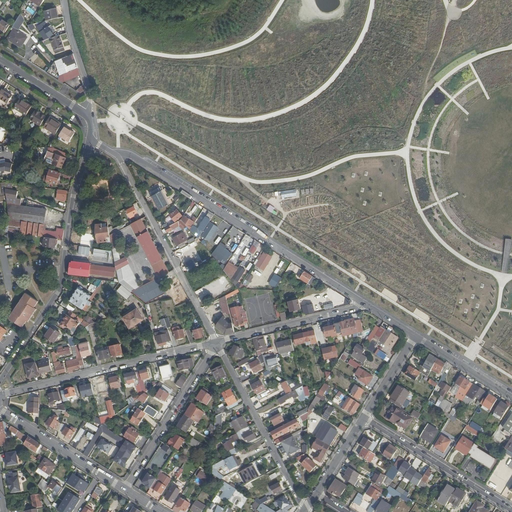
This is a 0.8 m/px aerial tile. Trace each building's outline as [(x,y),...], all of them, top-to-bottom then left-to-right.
[(24,18),(24,19),(28,16),(23,9),(19,11),(21,13),(24,18)] [(47,21),(59,18),(57,9),(45,11),(45,14),(46,18),(47,21)] [(16,30),(24,18),(21,13),(11,28),(14,30),(8,39),(21,47),(27,37),(16,30)] [(0,29),(5,32),(10,24),(1,19),(0,21),(0,29)] [(50,38),(51,38),(50,37),(53,35),(45,22),(39,26),(40,28),(39,30),(46,40),(50,38)] [(50,38),(55,54),(64,51),(60,35),(51,38),(50,38)] [(78,69),(74,55),(56,62),(61,75),(78,69)] [(78,69),(61,75),(63,82),(80,77),(78,69)] [(12,95),(0,88),(0,99),(0,98),(7,103),(12,95)] [(26,116),(32,106),(21,99),(15,109),(26,116)] [(30,119),(40,125),(46,117),(35,110),(30,119)] [(55,134),(61,125),(53,120),(50,118),(45,128),(55,134)] [(69,141),(74,133),(64,128),(59,136),(69,141)] [(44,161),(62,168),(65,159),(48,152),(44,161)] [(1,171),(5,171),(11,172),(12,164),(5,163),(0,163),(0,172),(1,173),(1,171)] [(50,170),(46,181),(57,184),(60,173),(50,170)] [(24,199),(17,198),(18,191),(11,190),(11,183),(5,182),(5,186),(6,194),(7,203),(23,205),(24,199)] [(281,192),(282,198),(297,196),(296,189),(281,192)] [(57,194),(57,199),(65,200),(66,192),(58,191),(57,194)] [(169,205),(161,191),(153,196),(160,210),(169,205)] [(62,239),(64,230),(58,229),(57,232),(44,230),(47,209),(46,209),(46,206),(30,200),(30,201),(29,206),(23,205),(7,203),(8,207),(9,219),(8,232),(44,237),(57,238),(62,239)] [(130,218),(135,216),(134,215),(137,213),(134,206),(127,211),(130,218)] [(176,222),(182,216),(177,209),(170,215),(176,222)] [(194,226),(199,218),(196,216),(193,221),(184,215),(181,220),(186,226),(188,228),(191,231),(194,226)] [(210,222),(211,220),(207,218),(206,217),(199,229),(194,226),(191,231),(199,239),(199,240),(201,236),(210,222)] [(159,278),(168,273),(157,250),(153,241),(152,241),(141,219),(131,224),(159,278)] [(181,220),(165,228),(168,233),(179,226),(181,228),(183,230),(186,226),(181,220)] [(218,227),(210,222),(201,236),(209,241),(218,227)] [(111,244),(109,236),(108,227),(102,228),(101,224),(96,225),(99,243),(107,241),(108,245),(111,244)] [(179,226),(168,233),(169,234),(181,228),(179,226)] [(115,233),(109,236),(111,244),(112,248),(118,247),(115,233)] [(186,241),(185,238),(186,238),(183,233),(172,239),(176,247),(186,241)] [(57,238),(44,237),(43,246),(55,248),(57,238)] [(232,254),(219,244),(211,254),(224,264),(232,254)] [(90,255),(90,247),(79,246),(79,254),(90,255)] [(112,250),(115,263),(120,260),(118,247),(112,248),(112,250)] [(175,251),(178,258),(187,254),(185,247),(175,251)] [(107,257),(108,250),(96,249),(95,256),(107,257)] [(263,271),(272,257),(265,253),(256,267),(263,271)] [(125,257),(120,260),(115,263),(116,271),(122,268),(129,264),(125,257)] [(187,270),(200,263),(197,257),(184,264),(187,270)] [(91,270),(90,273),(114,277),(115,268),(91,265),(91,263),(72,261),(72,262),(70,262),(69,273),(89,276),(90,270),(91,270)] [(237,270),(227,264),(224,270),(231,279),(232,278),(237,270)] [(237,270),(232,278),(238,282),(246,270),(239,266),(237,270)] [(312,276),(305,272),(303,274),(301,273),(298,277),(307,284),(312,276)] [(249,274),(243,283),(248,286),(254,277),(249,274)] [(86,311),(105,280),(98,279),(94,285),(91,283),(88,290),(91,291),(87,294),(78,288),(71,300),(86,311)] [(160,288),(156,279),(137,289),(142,298),(160,288)] [(130,292),(122,285),(117,290),(129,300),(133,295),(130,292)] [(239,292),(238,289),(225,295),(226,298),(239,292)] [(37,309),(34,307),(38,301),(26,293),(9,318),(22,327),(27,321),(28,322),(37,309)] [(227,315),(230,315),(226,298),(225,295),(220,298),(223,314),(226,313),(227,315)] [(175,307),(183,304),(180,296),(173,298),(175,307)] [(301,307),(299,300),(289,302),(291,312),(301,309),(301,307)] [(61,304),(73,312),(74,309),(63,301),(61,304)] [(306,313),(307,315),(315,313),(313,304),(301,307),(301,309),(303,309),(303,310),(304,310),(305,313),(306,313)] [(246,322),(243,310),(239,311),(238,307),(231,309),(235,326),(239,325),(239,326),(245,325),(244,322),(246,322)] [(137,309),(123,318),(129,328),(143,319),(137,309)] [(70,329),(76,320),(68,315),(62,323),(70,329)] [(235,333),(232,323),(229,324),(224,320),(225,318),(223,316),(216,327),(224,333),(225,335),(235,333)] [(103,321),(104,326),(118,322),(116,317),(103,321)] [(340,323),(342,333),(344,333),(344,335),(359,332),(356,320),(347,323),(346,321),(341,322),(341,323),(340,323)] [(96,323),(90,324),(88,326),(90,333),(98,331),(96,323)] [(342,333),(340,323),(334,325),(334,326),(324,329),(326,337),(333,336),(337,335),(342,333)] [(167,328),(166,324),(164,325),(166,331),(156,333),(159,344),(172,341),(167,328)] [(388,331),(380,326),(372,340),(374,341),(375,339),(387,347),(395,336),(390,332),(389,331),(388,331)] [(53,342),(59,333),(51,327),(45,337),(53,342)] [(196,339),(204,336),(202,328),(193,331),(196,339)] [(183,330),(179,331),(179,329),(173,330),(175,340),(185,337),(183,330)] [(185,331),(191,344),(194,343),(189,329),(185,331)] [(303,334),(306,343),(306,346),(317,343),(314,331),(303,334)] [(296,345),(306,343),(303,334),(294,336),(296,345)] [(257,338),(261,350),(262,355),(266,367),(269,367),(266,353),(268,353),(267,349),(266,349),(263,336),(257,338)] [(279,355),(294,351),(291,340),(276,343),(279,355)] [(373,352),(378,344),(373,341),(368,349),(373,352)] [(34,342),(30,348),(35,351),(39,346),(34,342)] [(112,357),(122,354),(120,344),(110,347),(112,357)] [(80,347),(81,354),(82,356),(82,357),(91,355),(89,345),(80,347)] [(58,350),(56,350),(58,356),(71,353),(69,347),(64,348),(63,346),(58,347),(58,350)] [(234,346),(233,349),(232,349),(230,354),(238,358),(242,349),(234,346)] [(354,350),(355,351),(352,357),(363,364),(367,358),(362,355),(365,350),(357,346),(354,350)] [(325,349),(322,350),(324,359),(338,356),(335,347),(325,349)] [(375,354),(385,360),(388,355),(378,349),(375,354)] [(97,352),(99,360),(110,357),(108,350),(97,352)] [(432,370),(437,359),(430,355),(424,367),(431,371),(432,370)] [(55,356),(52,357),(57,374),(65,372),(63,364),(58,365),(55,356)] [(69,373),(73,372),(73,370),(81,368),(80,365),(84,364),(82,357),(82,356),(76,358),(76,359),(66,362),(69,373)] [(238,364),(240,367),(249,362),(248,358),(238,364)] [(181,371),(190,369),(190,368),(194,367),(192,359),(178,363),(181,371)] [(443,376),(450,363),(447,362),(445,364),(437,359),(432,370),(443,376)] [(41,373),(52,370),(49,360),(38,362),(41,373)] [(263,369),(258,360),(250,364),(255,373),(263,369)] [(35,363),(26,365),(28,378),(38,376),(35,363)] [(213,371),(217,381),(227,376),(222,366),(213,371)] [(418,371),(411,366),(406,375),(415,381),(420,373),(418,371)] [(420,368),(418,371),(420,373),(428,377),(431,371),(424,367),(422,366),(421,366),(420,367),(420,368)] [(137,373),(139,381),(142,380),(142,381),(150,379),(148,370),(137,373)] [(367,386),(373,377),(363,371),(358,380),(367,386)] [(139,381),(137,373),(125,376),(127,384),(139,381)] [(112,390),(121,387),(119,377),(109,379),(112,390)] [(176,385),(181,388),(187,380),(182,377),(176,385)] [(457,385),(460,387),(465,380),(461,377),(456,384),(457,385)] [(437,386),(438,384),(431,379),(429,383),(436,387),(437,386)] [(282,384),(287,395),(291,392),(295,391),(297,390),(293,383),(288,380),(282,384)] [(465,380),(460,387),(459,391),(458,391),(466,396),(469,392),(473,385),(465,380)] [(252,386),(257,395),(266,391),(260,381),(252,386)] [(444,402),(452,388),(440,381),(438,384),(437,386),(445,391),(436,406),(439,407),(440,408),(444,402)] [(159,383),(157,386),(170,394),(172,391),(159,383)] [(324,384),(318,394),(322,397),(329,386),(324,384)] [(93,390),(92,385),(80,388),(82,395),(83,398),(86,398),(86,399),(89,399),(89,397),(88,394),(94,393),(93,390)] [(352,391),(354,392),(352,395),(358,400),(364,391),(355,386),(352,391)] [(391,402),(400,408),(410,393),(400,386),(391,399),(392,400),(391,402)] [(475,386),(470,393),(480,399),(485,392),(475,386)] [(75,389),(61,392),(64,402),(68,401),(67,399),(77,396),(75,389)] [(161,389),(156,398),(161,401),(162,400),(166,402),(170,395),(161,389)] [(197,398),(207,405),(212,397),(207,393),(202,391),(202,390),(197,398)] [(223,394),(229,406),(237,402),(231,390),(223,394)] [(298,396),(295,391),(291,392),(287,395),(278,399),(281,405),(285,402),(285,401),(293,397),(294,399),(298,396)] [(60,400),(59,393),(49,395),(51,404),(55,404),(54,402),(60,400)] [(143,395),(140,397),(131,404),(133,405),(142,399),(143,400),(141,401),(144,403),(149,396),(148,395),(145,393),(143,395)] [(483,405),(491,410),(497,400),(489,395),(483,405)] [(349,398),(342,409),(353,416),(359,405),(349,398)] [(115,416),(115,415),(112,401),(107,402),(109,415),(104,419),(103,416),(100,417),(100,419),(102,425),(105,423),(115,416)] [(503,418),(509,407),(501,403),(495,413),(503,418)] [(185,415),(198,424),(204,414),(196,408),(197,407),(193,404),(185,415)] [(412,418),(394,406),(389,413),(390,413),(387,419),(393,423),(394,422),(405,429),(412,418)] [(215,417),(222,413),(228,410),(226,407),(219,410),(218,409),(216,410),(215,417)] [(334,409),(330,407),(323,417),(328,419),(334,409)] [(440,408),(439,407),(436,411),(449,418),(451,415),(448,413),(442,410),(440,408)] [(145,413),(146,414),(155,419),(158,414),(148,408),(145,413)] [(138,426),(146,414),(145,413),(139,409),(131,421),(138,426)] [(300,417),(308,413),(306,409),(297,414),(300,418),(300,417)] [(302,422),(308,419),(308,413),(300,417),(302,422)] [(271,419),(276,430),(286,425),(280,414),(271,419)] [(198,424),(185,415),(178,427),(187,432),(192,424),(200,429),(202,426),(198,424)] [(451,415),(449,418),(458,424),(460,421),(457,419),(453,417),(451,415)] [(511,415),(503,428),(509,432),(511,427),(511,415)] [(240,432),(249,427),(243,416),(231,422),(237,433),(240,432)] [(95,417),(93,422),(102,425),(100,419),(95,417)] [(62,425),(56,422),(52,419),(51,418),(47,424),(59,432),(60,430),(62,425)] [(297,420),(271,434),(274,439),(300,426),(297,420)] [(88,422),(86,426),(97,432),(99,428),(88,422)] [(137,430),(127,423),(125,426),(130,429),(125,437),(134,443),(140,434),(136,432),(137,430)] [(282,443),(308,429),(308,424),(301,428),(302,429),(283,439),(283,438),(281,439),(280,439),(275,441),(277,445),(282,443)] [(428,425),(425,429),(420,437),(426,440),(427,439),(432,441),(439,431),(428,424),(428,425)] [(110,430),(107,429),(102,425),(100,429),(99,430),(103,432),(124,446),(127,441),(110,430)] [(215,431),(215,427),(211,425),(209,428),(208,427),(207,429),(212,433),(214,434),(215,431)] [(465,429),(479,437),(481,434),(479,432),(475,430),(467,425),(465,429)] [(249,427),(240,432),(242,435),(244,434),(245,436),(243,437),(246,441),(248,440),(249,442),(255,439),(251,431),(250,431),(249,427)] [(318,440),(329,446),(332,441),(331,440),(335,433),(326,427),(318,440)] [(72,428),(70,430),(67,428),(63,434),(71,439),(77,430),(72,428)] [(79,444),(85,430),(80,428),(74,442),(79,444)] [(307,434),(308,429),(282,443),(288,455),(299,450),(295,441),(307,434)] [(92,441),(84,454),(87,457),(88,457),(103,432),(99,430),(92,441)] [(37,452),(41,445),(18,431),(16,435),(26,442),(24,445),(37,452)] [(229,457),(237,453),(232,444),(241,439),(240,436),(238,436),(237,433),(216,444),(217,447),(222,444),(222,445),(224,444),(227,451),(226,452),(229,457)] [(332,441),(329,446),(330,446),(331,447),(338,435),(335,433),(331,440),(332,441)] [(173,440),(172,439),(169,444),(178,449),(184,440),(177,435),(173,440)] [(442,436),(435,447),(444,452),(451,441),(442,436)] [(502,447),(507,450),(511,453),(511,436),(510,436),(505,443),(502,447)] [(469,454),(475,444),(463,437),(455,448),(463,454),(464,452),(468,455),(469,454)] [(196,449),(200,443),(192,438),(188,443),(196,449)] [(369,451),(373,443),(365,438),(360,445),(365,448),(369,451)] [(96,447),(106,453),(111,445),(102,439),(96,447)] [(320,463),(330,446),(329,446),(318,440),(317,439),(312,448),(317,451),(313,458),(320,463)] [(127,441),(124,446),(114,460),(125,468),(138,447),(127,440),(127,441)] [(369,451),(372,452),(377,444),(374,442),(373,443),(369,451)] [(475,444),(469,454),(472,455),(471,457),(491,470),(497,460),(478,448),(479,447),(475,444)] [(391,460),(397,451),(389,446),(383,455),(391,460)] [(374,454),(372,452),(369,451),(365,448),(360,456),(371,463),(376,455),(374,454)] [(452,451),(446,460),(451,463),(456,454),(452,451)] [(405,462),(410,464),(414,456),(409,453),(405,462)] [(310,473),(317,466),(305,454),(297,458),(302,464),(310,473)] [(231,470),(238,467),(233,457),(227,460),(228,463),(227,463),(231,470)] [(405,462),(405,461),(400,458),(394,467),(400,470),(405,462)] [(39,468),(50,475),(55,466),(45,460),(39,468)] [(400,470),(398,472),(404,475),(410,467),(411,466),(405,462),(400,470)] [(393,466),(386,476),(388,478),(393,481),(394,479),(397,473),(398,472),(400,470),(394,467),(393,466)] [(241,473),(247,484),(259,478),(253,467),(241,473)] [(404,475),(403,477),(410,481),(416,472),(417,472),(410,467),(404,475)] [(353,470),(349,468),(345,474),(346,475),(344,479),(356,487),(360,480),(359,479),(361,475),(353,470)] [(430,471),(429,470),(424,477),(418,486),(421,488),(422,486),(425,488),(427,485),(426,484),(429,479),(432,474),(433,473),(430,471)] [(208,476),(200,471),(197,477),(205,482),(208,476)] [(157,479),(151,488),(161,495),(171,479),(161,472),(157,479)] [(377,472),(371,482),(373,482),(379,487),(385,477),(377,472)] [(424,477),(416,472),(410,481),(418,486),(424,477)] [(18,473),(9,475),(10,479),(9,480),(9,484),(8,484),(10,490),(11,490),(11,493),(22,491),(18,473)] [(157,479),(149,474),(143,483),(147,486),(146,487),(150,489),(151,488),(157,479)] [(221,480),(216,476),(214,475),(212,478),(223,485),(225,482),(221,480)] [(223,477),(221,480),(225,482),(233,487),(235,485),(227,480),(231,477),(230,475),(224,478),(223,477)] [(70,481),(72,483),(71,485),(80,491),(81,490),(84,491),(88,485),(82,481),(83,480),(80,478),(79,479),(73,476),(70,481)] [(47,483),(46,485),(58,494),(62,488),(50,479),(47,483)] [(348,486),(336,479),(330,490),(330,492),(334,495),(335,493),(341,497),(348,486)] [(222,487),(228,491),(223,498),(229,502),(237,490),(233,487),(225,482),(223,485),(222,487)] [(275,495),(283,490),(279,484),(271,488),(275,495)] [(371,487),(381,494),(383,491),(373,484),(371,487)] [(448,484),(437,501),(446,507),(449,501),(456,490),(448,484)] [(394,489),(389,486),(386,492),(397,499),(401,494),(394,489)] [(97,487),(93,493),(98,496),(102,490),(97,487)] [(181,491),(173,487),(166,499),(173,504),(181,491)] [(228,491),(222,487),(221,489),(225,491),(220,498),(228,503),(229,502),(223,498),(228,491)] [(367,494),(377,501),(381,494),(371,487),(367,494)] [(458,507),(466,494),(457,488),(456,490),(449,501),(458,507)] [(68,492),(58,511),(75,511),(82,499),(68,492)] [(32,496),(34,508),(42,507),(40,495),(32,496)] [(50,504),(45,495),(42,497),(47,506),(50,504)] [(266,495),(255,501),(252,507),(254,508),(257,503),(260,505),(261,504),(268,501),(269,500),(266,495)] [(356,495),(352,502),(358,505),(362,499),(356,495)] [(282,511),(292,507),(289,501),(288,502),(284,496),(275,500),(280,509),(275,511),(273,511),(261,504),(260,505),(257,510),(259,511),(282,511)] [(186,511),(191,505),(181,499),(176,507),(184,511),(186,511)] [(201,511),(205,506),(197,501),(191,510),(193,511),(201,511)] [(387,511),(391,506),(383,501),(376,511),(387,511)] [(471,511),(488,511),(483,509),(484,507),(477,502),(471,511)]
